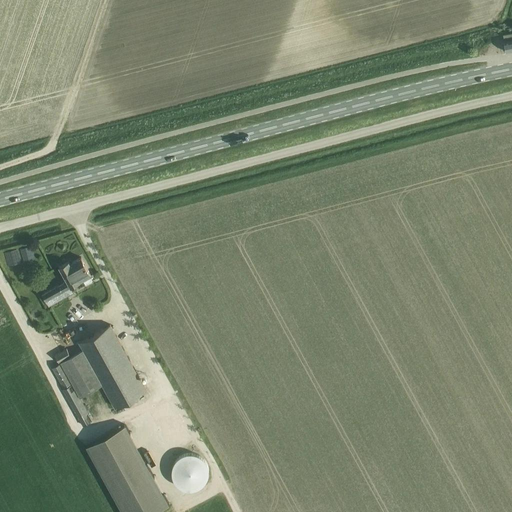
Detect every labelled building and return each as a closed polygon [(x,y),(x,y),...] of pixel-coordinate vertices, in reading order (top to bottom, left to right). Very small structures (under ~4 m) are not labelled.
[(67,280),(42,294),(45,300),(46,300),(49,305),(58,300),(55,295),(83,280),(85,284),(87,284),(92,281),(92,280),(90,276),(91,275),(81,257),(70,263),(69,261),(59,267),(67,280)] [(51,367),(83,426),(92,421),(79,397),(102,385),(114,407),(119,405),(120,407),(130,402),(128,399),(146,390),(110,324),(79,341),(83,350),(51,367)] [(59,362),(70,356),(66,349),(55,355),(59,362)] [(173,378),(177,375),(169,363),(165,366),(173,378)] [(86,446),(122,511),(153,511),(169,504),(125,425),(86,446)] [(172,468),(172,471),(172,474),(173,477),(174,480),(176,483),(179,485),(181,487),(184,488),(187,489),(190,489),(194,489),(197,488),(200,487),(202,485),(204,483),(206,480),(208,477),(208,474),(209,471),(208,468),(208,465),(206,462),(204,459),(202,457),(200,455),(197,454),(194,453),(190,453),(187,453),(184,454),(181,455),(179,457),(176,459),(174,462),(173,465),(172,468)]
